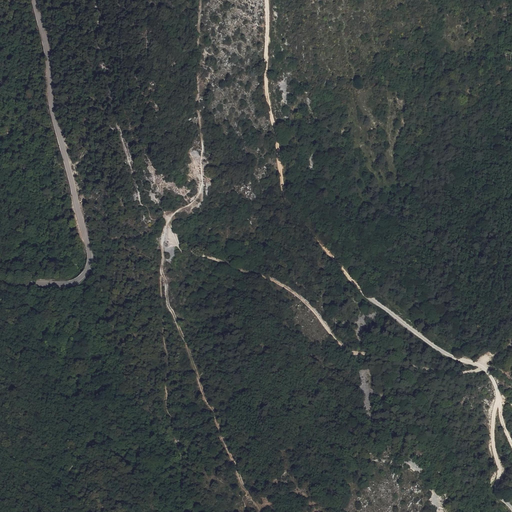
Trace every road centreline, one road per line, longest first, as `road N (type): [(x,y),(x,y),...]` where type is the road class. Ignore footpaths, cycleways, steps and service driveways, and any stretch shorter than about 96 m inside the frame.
road 1 (track): [(266,0),(265,87),(289,215),(370,298),(429,343),(482,368),(498,401)]
road 2 (track): [(482,368),(447,373),(353,352),(298,294),(168,237),(162,275)]
road 3 (tertiary): [(0,278),(67,284),(90,262),(35,0)]
road 4 (track): [(162,275),(201,391),(262,511)]
